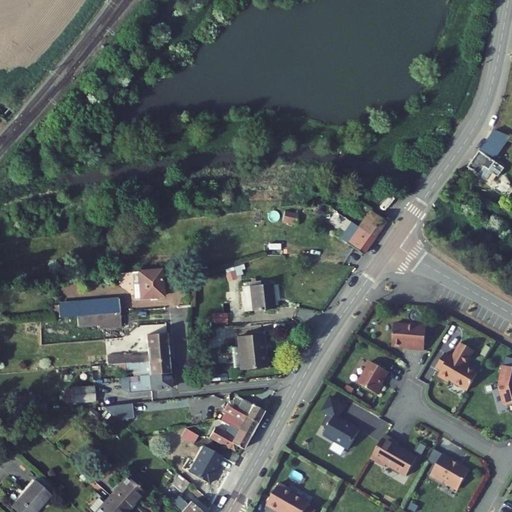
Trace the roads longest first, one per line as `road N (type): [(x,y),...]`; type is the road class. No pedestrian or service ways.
road 1 (secondary): [(391,242),(316,352),(226,511)]
road 2 (secondary): [(507,0),(474,124),(391,242)]
road 3 (residential): [(391,242),(511,312)]
road 4 (residential): [(403,401),(510,461)]
